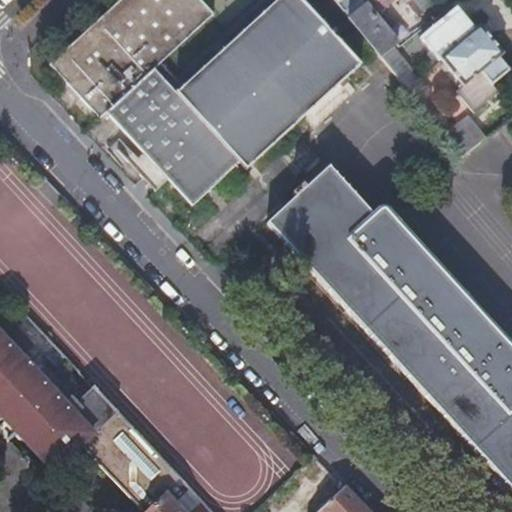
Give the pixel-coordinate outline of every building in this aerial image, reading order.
[(158,192),(167,183),(190,209),(238,167),(176,97),(153,73),(214,17),(197,0),(122,0),(50,68),(100,122),(105,117),(142,157),(160,176),(150,184),(158,192)] [(294,0),(281,0),(176,97),(238,167),(245,173),(359,68),(294,0)] [(330,0),(341,14),(359,0),(330,0)] [(423,10),(415,0),(359,0),(341,14),(378,58),(392,48),(397,44),(373,16),(392,0),(403,0),(417,16),(423,10)] [(415,0),(423,10),(435,0),(415,0)] [(437,63),(439,62),(475,33),(456,10),(419,40),(437,63)] [(462,89),(459,92),(455,95),(473,114),(499,94),(493,87),(509,73),(499,60),(504,56),(481,28),(475,33),(439,62),(462,89)] [(417,80),(392,48),(378,58),(404,90),(417,80)] [(461,159),(473,149),(485,139),(466,117),(442,136),(461,159)] [(154,195),(158,192),(150,184),(160,176),(142,157),(130,168),(154,195)] [(511,348),(385,212),(375,221),(329,172),(267,229),(511,495),(511,348)] [(0,323),(0,413),(52,471),(96,427),(0,323)] [(117,412),(83,447),(120,486),(146,511),(171,488),(178,481),(117,412)] [(302,511),(321,511),(346,489),(330,473),(316,458),(268,504),(275,511),(292,496),(291,494),(296,489),(313,507),(306,508),(302,511)] [(192,511),(171,488),(147,511),(192,511)] [(346,489),(321,511),(364,511),(366,511),(362,506),(346,489)]
